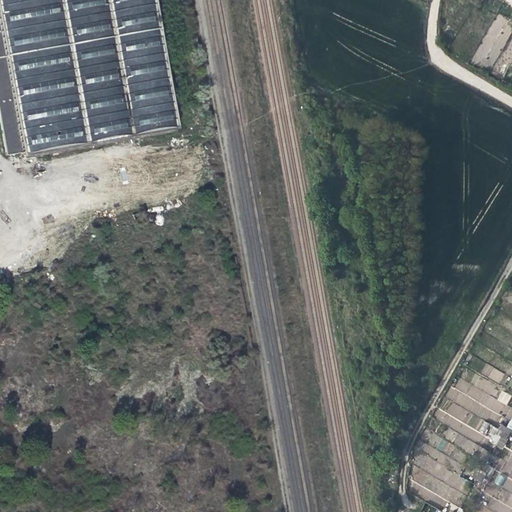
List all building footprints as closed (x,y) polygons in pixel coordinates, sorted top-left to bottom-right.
[(0,0),(0,124),(5,154),(22,151),(23,154),(172,127),(149,0),(0,0)] [(511,20),(498,15),(485,50),(499,56),(511,20)] [(119,154),(120,162),(133,159),(131,152),(119,154)] [(501,391),(497,400),(506,405),(511,396),(501,391)] [(501,422),(494,432),(506,438),(511,428),(501,422)] [(476,464),(469,475),(481,481),(487,471),(476,464)] [(500,486),(505,477),(498,474),(494,482),(500,486)]
